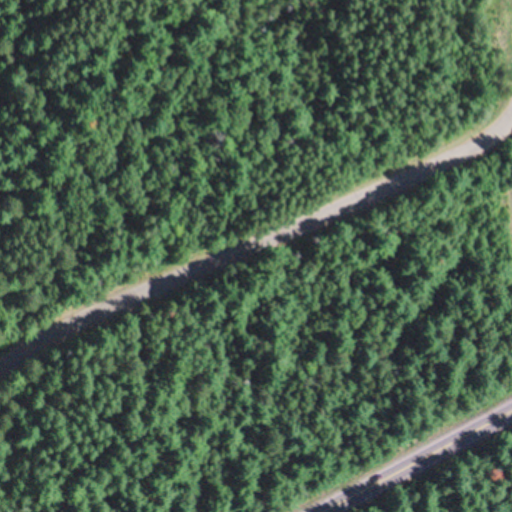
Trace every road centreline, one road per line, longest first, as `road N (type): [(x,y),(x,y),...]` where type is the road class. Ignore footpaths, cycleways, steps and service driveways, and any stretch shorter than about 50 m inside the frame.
road 1 (residential): [(511,128),(62,331),(0,372)]
road 2 (secondary): [(511,404),(308,511)]
